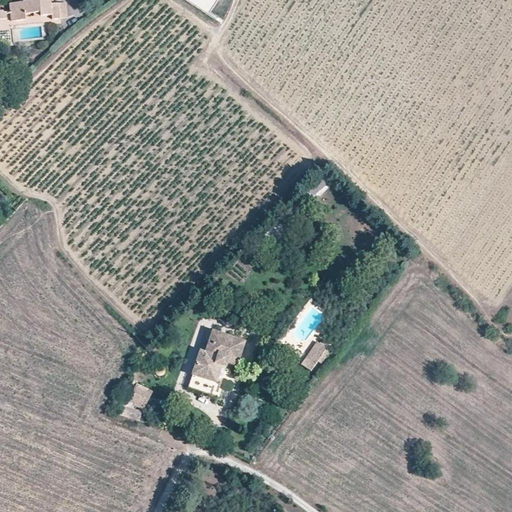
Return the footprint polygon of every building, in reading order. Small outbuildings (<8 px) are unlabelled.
[(22,0),(23,4),(10,5),(11,22),(24,21),(24,15),(40,14),(40,17),(52,16),(53,20),(66,19),(65,4),(51,5),(50,0),(22,0)] [(9,30),(0,30),(0,46),(10,45),(9,30)] [(39,63),(33,56),(22,65),(28,71),(39,63)] [(7,81),(11,86),(22,75),(18,70),(7,81)] [(329,185),(320,177),(305,192),(313,201),(329,185)] [(244,343),(213,332),(205,353),(200,352),(188,388),(212,396),(222,366),(226,368),(228,363),(236,366),(244,343)] [(320,366),(331,352),(318,342),(307,356),(320,366)] [(144,397),(132,392),(128,400),(140,406),(144,397)]
